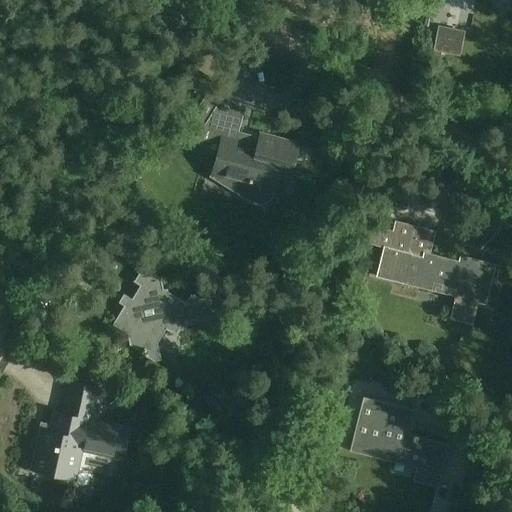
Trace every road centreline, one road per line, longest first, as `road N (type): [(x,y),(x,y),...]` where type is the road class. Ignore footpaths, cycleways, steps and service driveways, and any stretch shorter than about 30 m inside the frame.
road 1 (track): [(0,330),(191,0)]
road 2 (track): [(511,160),(220,0)]
